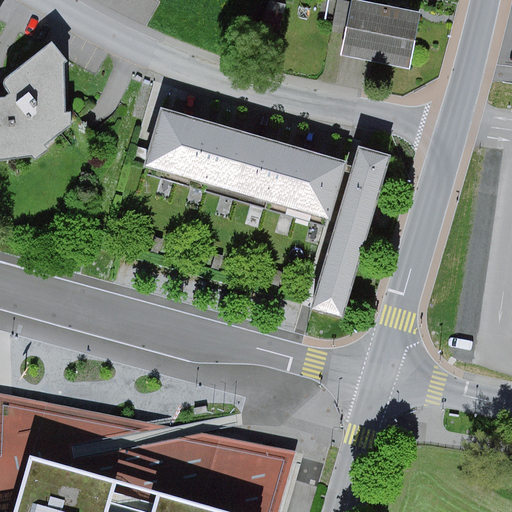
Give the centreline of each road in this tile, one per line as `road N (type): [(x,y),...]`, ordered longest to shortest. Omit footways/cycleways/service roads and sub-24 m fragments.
road 1 (residential): [(45,0),(133,52),(447,138)]
road 2 (residential): [(382,376),(0,280)]
road 3 (residential): [(447,138),(382,376)]
road 4 (residential): [(485,0),(447,138)]
road 5 (residential): [(382,376),(339,511)]
road 6 (residential): [(511,406),(382,376)]
